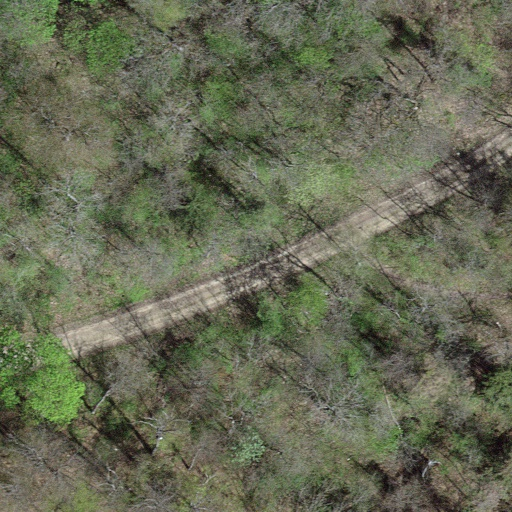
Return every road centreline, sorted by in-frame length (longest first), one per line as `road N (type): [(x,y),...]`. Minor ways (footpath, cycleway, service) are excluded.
road 1 (track): [(0,365),(200,304),(358,227)]
road 2 (track): [(358,227),(511,140)]
